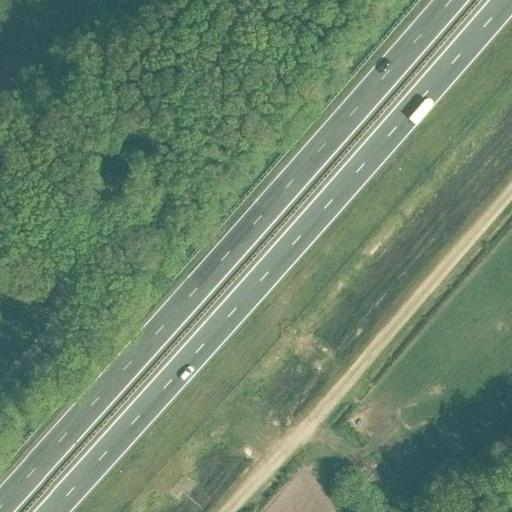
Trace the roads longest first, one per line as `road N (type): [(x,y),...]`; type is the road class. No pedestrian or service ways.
road 1 (trunk): [(51,511),(505,0)]
road 2 (trunk): [(450,0),(0,506)]
road 3 (track): [(511,190),(230,511)]
road 4 (unclassified): [(0,386),(48,334),(65,294),(55,252),(21,201)]
